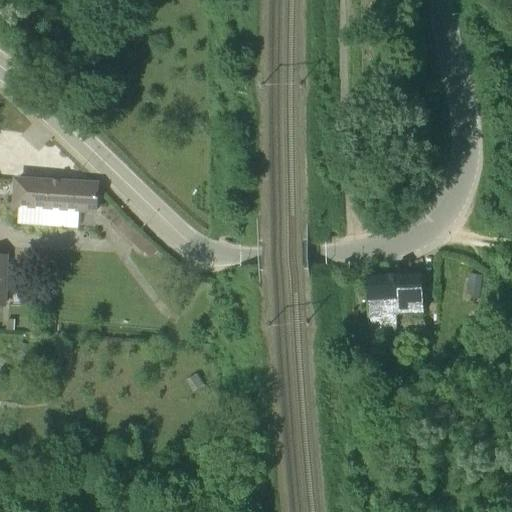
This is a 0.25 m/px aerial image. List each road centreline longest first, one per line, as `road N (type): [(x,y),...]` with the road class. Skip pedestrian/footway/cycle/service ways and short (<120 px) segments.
road 1 (secondary): [(0,69),(207,255),(400,243),(445,221),(469,165),(469,117),(440,0)]
road 2 (track): [(342,0),(352,249)]
